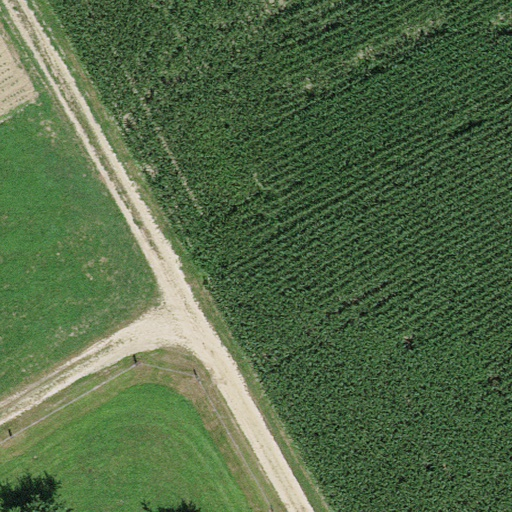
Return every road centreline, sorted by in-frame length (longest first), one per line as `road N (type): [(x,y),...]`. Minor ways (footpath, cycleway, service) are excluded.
road 1 (track): [(297,511),(175,299),(0,403)]
road 2 (track): [(175,299),(8,0)]
